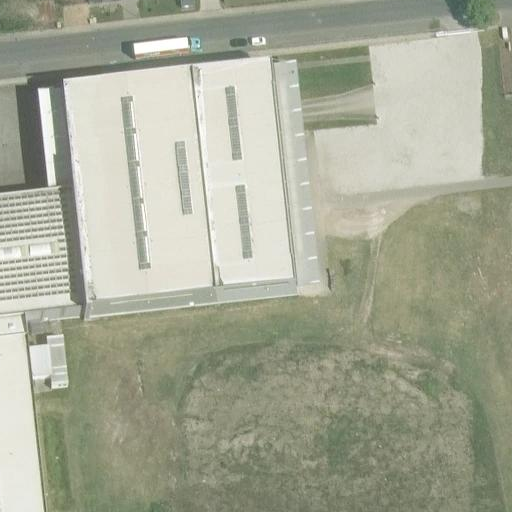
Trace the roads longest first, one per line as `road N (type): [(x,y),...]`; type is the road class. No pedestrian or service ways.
road 1 (unclassified): [(0,56),(511,0)]
road 2 (unknown): [(413,10),(415,120),(355,199)]
